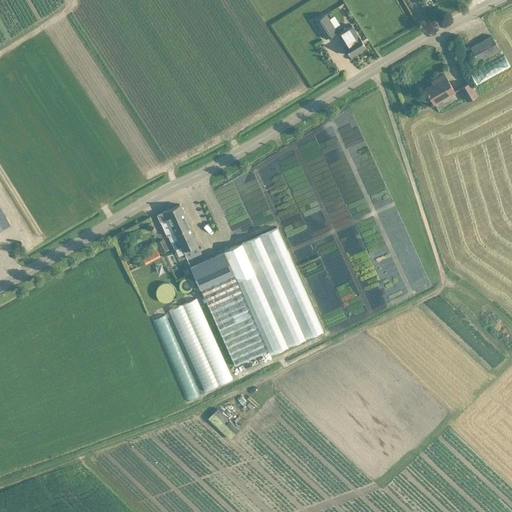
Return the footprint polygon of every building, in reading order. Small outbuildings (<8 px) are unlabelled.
[(315,20),(326,38),(337,31),(326,13),(315,20)] [(366,46),(360,38),(359,35),(352,25),(338,34),(345,44),(344,45),(351,55),(366,46)] [(500,49),(497,44),(492,35),(471,47),(479,61),(500,49)] [(511,62),(510,58),(475,74),(481,86),(511,71),(511,62)] [(434,103),(442,99),(455,91),(449,82),(444,73),(437,78),(438,80),(426,88),(428,91),(427,92),(428,93),(429,93),(434,103)] [(460,88),(467,100),(477,95),(470,83),(460,88)] [(168,209),(157,214),(160,221),(166,235),(169,234),(170,233),(175,231),(176,232),(185,253),(188,258),(201,252),(190,226),(184,213),(180,204),(168,209)] [(205,260),(191,266),(195,275),(201,288),(203,293),(235,365),(268,350),(270,354),(323,330),(277,227),(236,246),(224,251),(205,260)] [(163,238),(156,241),(161,251),(168,248),(163,238)] [(156,248),(138,258),(141,266),(160,256),(156,248)] [(183,269),(187,278),(192,276),(188,267),(183,269)] [(143,289),(151,285),(144,270),(136,274),(143,289)] [(234,382),(203,299),(174,310),(206,393),(234,382)] [(155,323),(132,332),(162,409),(174,405),(174,406),(188,401),(189,403),(202,398),(170,316),(155,321),(155,323)] [(233,421),(234,421),(222,410),(215,418),(235,437),(242,430),(233,421)]
